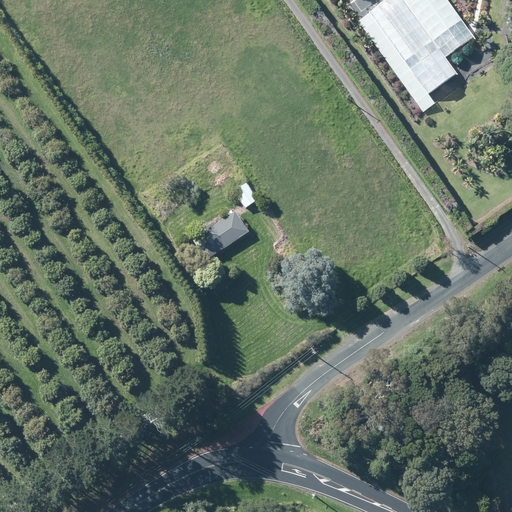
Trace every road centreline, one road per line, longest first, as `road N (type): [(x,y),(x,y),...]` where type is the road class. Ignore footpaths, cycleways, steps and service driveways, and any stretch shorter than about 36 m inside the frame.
road 1 (unclassified): [(270,459),(273,428),(294,398),(511,244)]
road 2 (tertiary): [(270,459),(219,462),(128,511)]
road 3 (tertiary): [(399,511),(270,459)]
